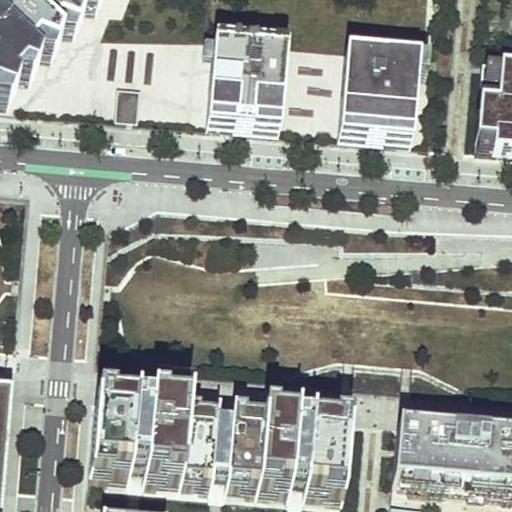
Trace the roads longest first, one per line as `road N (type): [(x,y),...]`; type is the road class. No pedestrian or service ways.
road 1 (residential): [(511,204),(76,164)]
road 2 (residential): [(76,164),(47,511)]
